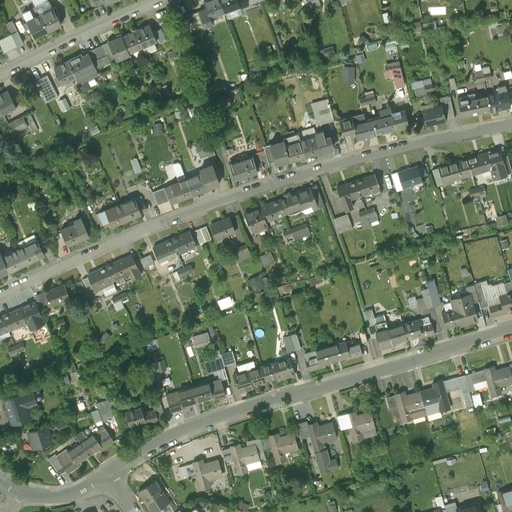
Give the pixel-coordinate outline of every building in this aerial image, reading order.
[(219,0),(211,0),(204,3),(206,9),(199,12),(203,22),(205,27),(213,25),(210,18),(224,13),(219,0)] [(219,0),(224,13),(239,7),(240,9),(248,6),(245,0),(219,0)] [(57,14),(54,8),(50,10),(45,1),(34,7),(39,15),(47,31),(60,24),(55,15),(57,14)] [(337,1),(330,3),(332,10),(339,8),(337,1)] [(26,21),(39,15),(34,7),(21,14),(26,21)] [(203,22),(199,12),(187,16),(191,27),(203,22)] [(34,37),(47,31),(39,15),(26,21),(26,23),(22,25),(25,30),(29,28),(34,37)] [(419,22),(411,23),(413,34),(421,32),(419,22)] [(149,25),(135,31),(142,47),(156,41),(149,25)] [(171,37),(167,28),(161,31),(165,40),(171,37)] [(160,29),(154,31),(159,43),(165,41),(165,40),(161,31),(160,29)] [(129,53),(142,47),(135,31),(110,42),(116,56),(118,61),(130,55),(129,53)] [(16,32),(10,35),(16,46),(22,43),(16,32)] [(16,46),(10,35),(0,39),(0,45),(4,52),(16,46)] [(367,35),(353,39),(354,42),(357,41),(359,46),(369,43),(367,35)] [(116,56),(110,42),(103,46),(109,59),(116,56)] [(146,52),(158,49),(156,43),(145,46),(146,52)] [(393,43),(385,46),(387,55),(396,53),(393,43)] [(109,59),(103,46),(90,51),(97,68),(110,62),(109,59)] [(332,47),(323,50),(325,56),(334,54),(332,47)] [(362,53),(355,55),(358,64),(364,62),(362,53)] [(82,56),(81,55),(67,61),(75,78),(79,85),(98,75),(88,54),(82,56)] [(75,78),(67,61),(54,68),(58,76),(55,78),(59,85),(64,83),(66,87),(73,84),(71,80),(75,78)] [(354,67),(343,67),(342,81),(353,81),(354,67)] [(399,69),(384,72),(386,78),(394,76),(396,84),(391,85),(392,89),(403,86),(399,69)] [(476,82),(484,81),(482,75),(482,71),(477,72),(477,75),(475,76),(476,82)] [(55,92),(47,76),(35,82),(43,98),(55,92)] [(430,78),(409,83),(410,90),(413,90),(415,98),(433,94),(430,78)] [(487,96),(490,111),(509,107),(505,87),(496,88),(497,94),(487,96)] [(12,100),(7,91),(0,95),(0,110),(2,114),(18,106),(14,99),(12,100)] [(373,92),(365,94),(367,98),(368,104),(375,102),(373,92)] [(60,99),(65,110),(73,107),(67,96),(60,99)] [(468,96),(457,99),(461,117),(490,111),(487,96),(468,100),(468,96)] [(441,105),(446,121),(455,118),(450,99),(440,101),(441,105)] [(328,102),(312,106),(317,124),(333,120),(328,102)] [(441,105),(422,111),(426,126),(446,121),(441,105)] [(382,117),(372,119),(376,135),(395,130),(391,115),(390,109),(381,111),(382,117)] [(391,115),(395,130),(406,127),(402,112),(391,115)] [(27,126),(31,134),(38,130),(29,113),(23,117),(27,126)] [(376,135),(372,119),(362,122),(361,116),(339,121),(342,134),(354,131),(357,139),(376,135)] [(23,117),(7,124),(12,134),(27,126),(23,117)] [(301,141),(305,157),(333,149),(329,137),(324,139),(321,132),(314,134),(315,137),(301,141)] [(284,139),(290,160),(291,161),(305,157),(301,141),(299,135),(284,139)] [(271,145),(269,145),(274,162),(275,164),(290,160),(284,139),(271,143),(271,145)] [(195,145),(199,157),(213,152),(208,140),(195,145)] [(274,162),(269,145),(263,147),(265,155),(268,164),(274,162)] [(485,153),(490,170),(493,178),(505,175),(501,157),(498,150),(492,152),(490,150),(488,151),(487,153),(485,153)] [(467,160),(472,175),(490,170),(485,153),(467,159),(467,160)] [(268,164),(265,155),(259,157),(261,162),(263,169),(269,167),(268,164)] [(261,162),(255,164),(252,156),(229,164),(234,179),(242,176),(242,177),(257,172),(257,171),(263,169),(261,162)] [(501,157),(505,175),(511,173),(507,156),(501,157)] [(449,165),(439,168),(444,185),(454,182),(454,180),(472,175),(467,160),(449,165)] [(191,195),(186,180),(179,162),(172,165),(178,183),(171,185),(171,186),(164,189),(169,202),(176,200),(176,201),(192,195),(191,195)] [(212,166),(199,171),(201,174),(206,189),(219,184),(212,166)] [(418,167),(398,173),(403,188),(422,182),(418,167)] [(444,185),(439,168),(432,170),(437,187),(444,185)] [(206,189),(201,174),(186,180),(191,195),(206,189)] [(355,181),(360,196),(372,192),(373,197),(381,194),(379,189),(374,174),(355,181)] [(355,181),(336,187),(342,203),(344,210),(352,208),(350,200),(360,196),(355,181)] [(476,189),(467,191),(470,202),(478,200),(477,195),(484,194),(483,187),(476,189)] [(169,202),(164,189),(164,188),(152,192),(157,206),(169,202)] [(278,201),(284,215),(302,208),(305,214),(316,210),(312,198),(310,192),(309,189),(278,201)] [(312,198),(316,210),(324,207),(317,189),(310,192),(312,198)] [(148,196),(142,199),(146,210),(153,207),(148,196)] [(120,205),(126,220),(141,214),(140,212),(146,210),(142,199),(140,200),(139,197),(120,205)] [(260,208),(265,222),(284,215),(278,201),(260,208)] [(126,220),(120,205),(99,214),(104,227),(111,225),(111,226),(126,220)] [(265,222),(260,208),(244,214),(252,232),(267,227),(265,222)] [(367,211),(366,211),(368,217),(370,222),(377,220),(376,219),(377,218),(374,209),(373,209),(367,211)] [(85,229),(87,234),(94,231),(87,215),(74,221),(76,224),(79,232),(85,229)] [(353,230),(348,215),(334,220),(339,235),(353,230)] [(364,228),(371,226),(370,222),(368,217),(361,219),(364,228)] [(235,232),(229,218),(210,225),(216,240),(235,232)] [(79,232),(76,224),(61,231),(67,245),(82,239),(81,238),(87,235),(87,234),(85,229),(79,232)] [(206,226),(194,231),(199,244),(211,239),(206,226)] [(297,228),(290,231),(292,236),(299,233),(297,228)] [(189,231),(171,239),(177,254),(195,246),(189,231)] [(283,233),(287,243),(294,240),(292,236),(290,231),(283,233)] [(27,238),(29,243),(38,240),(36,235),(27,238)] [(44,238),(37,241),(43,255),(50,251),(44,238)] [(177,254),(171,239),(153,247),(159,262),(177,254)] [(43,255),(37,241),(16,251),(23,265),(23,266),(44,256),(43,255)] [(250,257),(245,246),(232,251),(237,262),(250,257)] [(23,265),(16,251),(2,257),(0,253),(0,275),(8,271),(9,272),(23,265)] [(276,263),(271,253),(259,258),(263,268),(276,263)] [(148,255),(140,259),(144,268),(153,265),(148,255)] [(106,267),(112,281),(129,274),(132,280),(141,276),(131,256),(106,267)] [(106,267),(88,275),(89,279),(93,288),(94,289),(112,281),(106,267)] [(420,306),(421,309),(444,303),(437,276),(427,279),(429,288),(423,289),(424,294),(410,298),(412,308),(420,306)] [(88,290),(93,288),(89,279),(84,281),(88,290)] [(69,299),(64,285),(46,292),(47,293),(51,306),(69,299)] [(466,287),(468,295),(469,295),(472,304),(478,302),(473,285),(466,287)] [(128,298),(125,292),(111,298),(116,310),(123,307),(120,301),(128,298)] [(40,310),(51,306),(47,293),(36,297),(40,310)] [(505,314),(504,311),(511,308),(511,293),(499,297),(502,306),(504,314),(505,314)] [(456,309),(461,324),(460,324),(461,326),(477,322),(472,304),(469,295),(468,295),(451,300),(454,310),(456,309)] [(35,303),(20,309),(26,324),(29,330),(44,324),(35,303)] [(492,317),(504,314),(502,306),(495,308),(494,305),(489,307),(492,317)] [(2,317),(8,331),(26,324),(20,309),(2,317)] [(460,324),(461,324),(456,309),(454,310),(441,314),(446,328),(460,324)] [(0,334),(8,331),(2,317),(0,317),(0,334)] [(61,318),(55,321),(57,328),(64,325),(61,318)] [(428,318),(402,325),(406,340),(421,335),(421,338),(434,334),(431,323),(430,324),(428,318)] [(385,321),(375,324),(377,332),(375,333),(380,350),(394,346),(393,344),(406,340),(402,325),(388,330),(385,321)] [(105,333),(99,340),(105,344),(110,336),(105,333)] [(207,333),(192,337),(195,348),(210,343),(207,333)] [(289,336),(293,350),(294,351),(300,349),(296,334),(289,336)] [(293,350),(289,336),(283,338),(287,352),(293,350)] [(330,347),(334,361),(349,357),(349,359),(350,359),(348,351),(345,342),(330,347)] [(348,351),(350,359),(362,355),(359,345),(354,346),(355,349),(348,351)] [(330,347),(315,351),(318,360),(320,368),(321,368),(320,365),(334,361),(330,347)] [(232,351),(220,355),(224,366),(235,362),(232,351)] [(223,369),(220,359),(204,363),(207,374),(223,369)] [(261,367),(266,381),(280,377),(280,380),(294,375),(289,359),(261,367)] [(320,368),(318,360),(311,362),(310,359),(305,361),(308,371),(320,368)] [(261,367),(234,375),(239,392),(251,388),(251,386),(266,381),(261,367)] [(511,382),(511,379),(509,368),(494,373),(493,368),(484,371),(487,381),(492,398),(501,395),(498,387),(511,382)] [(487,381),(484,371),(475,373),(478,384),(487,381)] [(193,387),(197,402),(211,398),(212,400),(225,396),(220,379),(193,387)] [(441,383),(444,393),(453,391),(451,381),(441,383)] [(440,412),(449,410),(444,393),(441,383),(433,386),(434,390),(420,394),(424,408),(438,404),(440,412)] [(197,402),(193,387),(179,392),(166,396),(171,412),(184,408),(183,406),(197,402)] [(23,393),(3,399),(4,400),(12,426),(37,418),(31,402),(36,400),(33,390),(23,394),(23,393)] [(424,408),(420,394),(404,398),(403,394),(395,397),(397,406),(402,423),(426,416),(424,408)] [(397,406),(395,397),(385,399),(388,409),(397,406)] [(90,412),(93,422),(114,416),(111,407),(113,406),(111,400),(96,405),(98,410),(90,412)] [(155,411),(157,420),(164,418),(160,404),(153,406),(155,411)] [(143,413),(141,408),(126,412),(130,427),(145,423),(145,425),(158,422),(157,420),(155,411),(150,412),(150,411),(143,413)] [(355,413),(346,416),(350,429),(354,443),(362,440),(362,439),(376,435),(374,429),(375,428),(370,414),(356,418),(355,413)] [(341,432),(350,429),(346,416),(337,418),(341,432)] [(53,422),(57,432),(68,428),(64,418),(53,422)] [(310,436),(307,424),(306,422),(297,424),(301,439),(310,437),(310,436)] [(307,424),(310,436),(310,437),(320,474),(338,469),(336,460),(329,461),(325,450),(324,450),(322,442),(336,438),(332,423),(318,427),(316,422),(315,422),(315,423),(308,425),(308,424),(307,424)] [(46,427),(28,433),(33,450),(51,444),(46,427)] [(99,442),(103,448),(113,441),(107,432),(103,435),(104,438),(99,442)] [(80,443),(88,455),(101,446),(103,449),(103,448),(99,442),(93,434),(80,443)] [(278,435),(269,437),(272,448),(277,464),(286,462),(283,454),(298,449),(294,436),(279,440),(278,435)] [(272,448),(269,437),(260,440),(263,451),(272,448)] [(263,451),(260,440),(259,439),(250,441),(252,447),(255,446),(257,453),(263,451)] [(88,455),(80,443),(68,452),(67,450),(56,457),(64,469),(67,473),(78,466),(77,463),(88,455)] [(240,446),(231,448),(234,459),(238,475),(247,472),(247,471),(261,467),(257,453),(255,446),(252,447),(241,451),(240,446)] [(224,461),(234,459),(231,448),(221,451),(224,461)] [(56,474),(64,469),(56,457),(54,455),(47,460),(56,474)] [(202,462),(194,464),(197,474),(201,491),(210,488),(208,480),(222,476),(218,462),(203,466),(202,462)] [(187,477),(197,474),(194,464),(184,467),(187,477)] [(166,503),(153,483),(138,493),(150,511),(152,511),(157,509),(166,503)] [(511,489),(498,493),(501,503),(503,503),(505,511),(508,511),(511,511),(511,489)] [(166,503),(157,509),(158,511),(173,511),(167,503),(166,503)]
